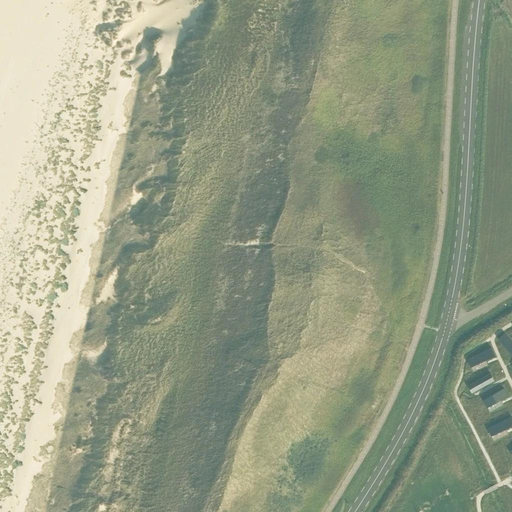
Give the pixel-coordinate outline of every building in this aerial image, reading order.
[(511,342),(505,334),(498,339),(511,356),(511,342)] [(492,348),(467,360),(471,368),(496,356),(492,348)] [(490,373),(471,384),(475,392),(495,381),(490,373)] [(503,388),(483,401),(488,408),(499,401),(508,396),(503,388)] [(511,417),(487,428),(491,436),(506,430),(511,426),(511,417)]
